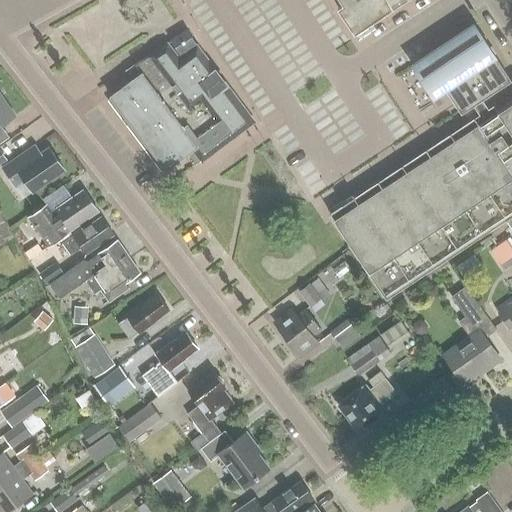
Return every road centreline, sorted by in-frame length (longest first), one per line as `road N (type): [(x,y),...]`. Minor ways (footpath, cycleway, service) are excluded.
road 1 (residential): [(366,511),(0,35)]
road 2 (residential): [(374,511),(511,415)]
